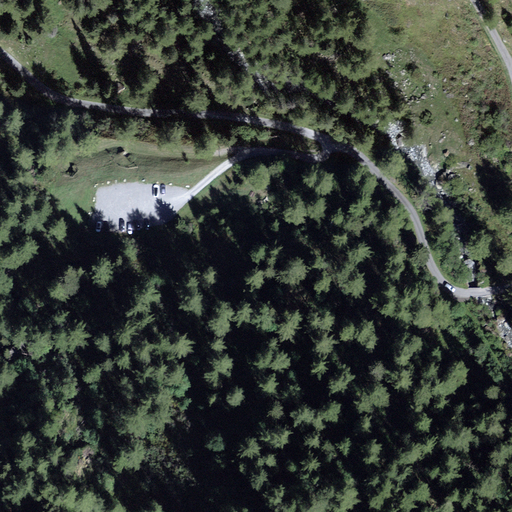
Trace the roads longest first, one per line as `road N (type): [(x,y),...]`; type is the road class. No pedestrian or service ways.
road 1 (unclassified): [(511,287),(453,292),(429,260),(413,214),(345,148),(252,119),(66,96),(0,60)]
road 2 (track): [(254,150),(171,153),(102,138)]
road 3 (track): [(254,150),(195,189),(116,197)]
